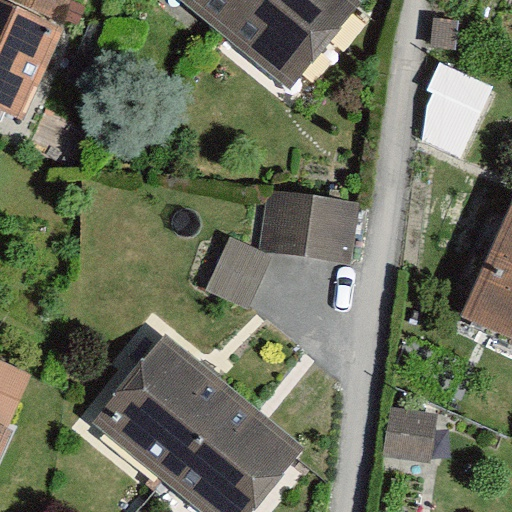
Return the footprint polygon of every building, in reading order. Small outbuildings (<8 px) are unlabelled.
[(0,0),(0,125),(20,135),(80,0),(0,0)] [(362,12),(347,0),(159,0),(288,104),(362,12)] [(492,105),(444,84),(413,157),(462,177),(492,105)] [(358,219),(263,202),(253,260),(348,277),(358,219)] [(511,217),(456,336),(511,362),(511,217)] [(376,399),(412,403),(417,355),(402,353),(409,289),(389,286),(376,399)] [(270,511),(309,465),(165,349),(94,437),(186,511),(270,511)] [(0,357),(0,407),(14,414),(33,374),(0,357)] [(435,431),(388,423),(380,473),(427,481),(435,431)] [(0,471),(12,448),(0,442),(0,471)]
